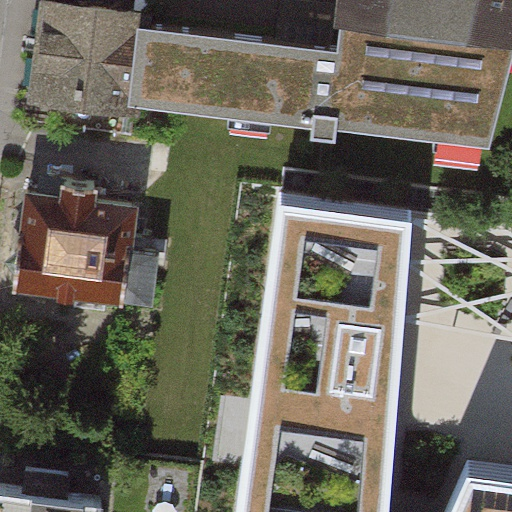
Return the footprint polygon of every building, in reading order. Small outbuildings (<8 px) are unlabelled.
[(511,0),(348,0),(347,6),(511,25),(511,0)] [(50,1),(38,93),(138,106),(139,93),(148,23),(150,13),(50,1)] [(148,23),(139,93),(492,135),(511,27),(511,25),(347,6),(344,47),(148,23)] [(17,282),(148,296),(154,243),(137,241),(141,205),(119,202),(121,185),(56,178),(54,196),(26,193),(17,282)] [(413,210),(282,192),(238,511),(511,511),(511,464),(470,460),(448,511),(388,511),(387,509),(413,210)] [(172,373),(161,466),(233,474),(243,381),(172,373)] [(0,486),(0,511),(102,511),(104,499),(0,486)]
